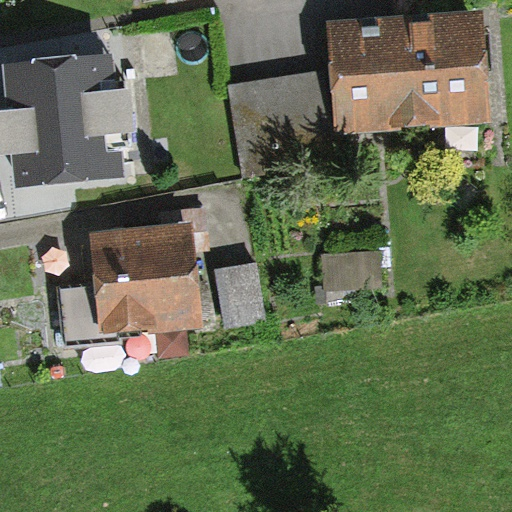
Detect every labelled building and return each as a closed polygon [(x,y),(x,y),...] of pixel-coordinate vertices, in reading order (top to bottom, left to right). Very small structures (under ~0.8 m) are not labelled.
[(336,74),(339,127),(483,120),(479,14),(334,21),(336,74)] [(0,157),(15,156),(18,186),(126,176),(124,150),(140,148),(134,85),(112,87),(110,58),(5,68),(9,110),(0,111),(0,157)] [(339,127),(336,74),(231,89),(244,179),(340,163),(339,127)] [(193,223),(93,234),(97,285),(60,289),(65,344),(119,339),(118,332),(202,324),(193,223)] [(258,262),(215,269),(226,331),(268,323),(258,262)] [(335,264),(336,290),(385,288),(384,262),(335,264)]
